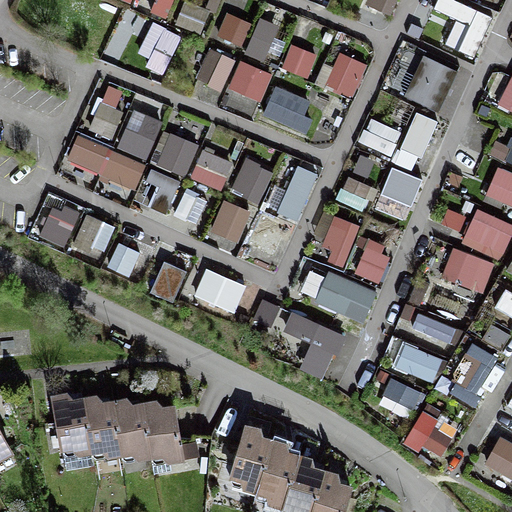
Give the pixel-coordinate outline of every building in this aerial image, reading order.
[(73,400),(67,394),(53,396),(62,447),(71,445),(77,452),(92,449),(83,399),(73,400)] [(97,396),(83,399),(92,449),(101,447),(107,454),(122,452),(113,401),(103,403),(97,396)] [(137,457),(151,454),(152,454),(143,404),(132,405),(127,399),(113,401),(122,452),(131,450),(137,457)] [(152,454),(151,454),(154,472),(171,469),(169,459),(182,456),(173,406),(162,408),(157,401),(143,404),(152,454)] [(258,489),(272,440),(262,437),(260,429),(246,425),(232,474),(241,477),(244,485),(257,489),(258,489)] [(0,455),(10,451),(0,430),(0,455)] [(267,492),(269,501),(283,505),(284,505),(298,456),(288,453),(286,444),(272,440),(258,489),(267,492)] [(298,456),(284,505),(283,505),(281,511),(311,511),(324,471),(313,468),(311,459),(298,456)] [(339,483),(337,475),(324,471),(311,511),(342,511),(350,486),(339,483)]
